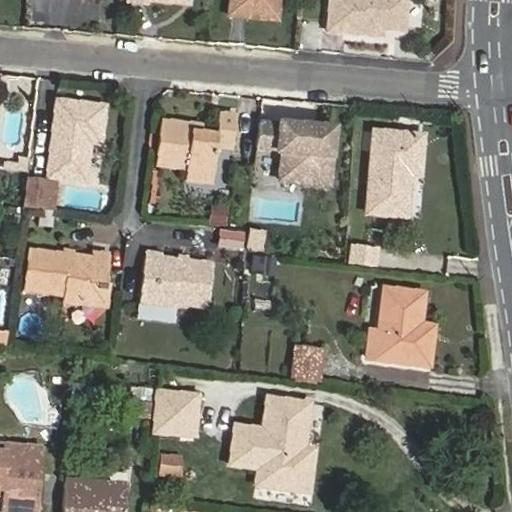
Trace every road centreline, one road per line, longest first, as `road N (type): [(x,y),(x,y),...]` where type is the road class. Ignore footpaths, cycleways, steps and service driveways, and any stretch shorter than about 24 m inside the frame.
road 1 (residential): [(495,82),(449,87),(0,45)]
road 2 (tertiary): [(495,82),(511,218)]
